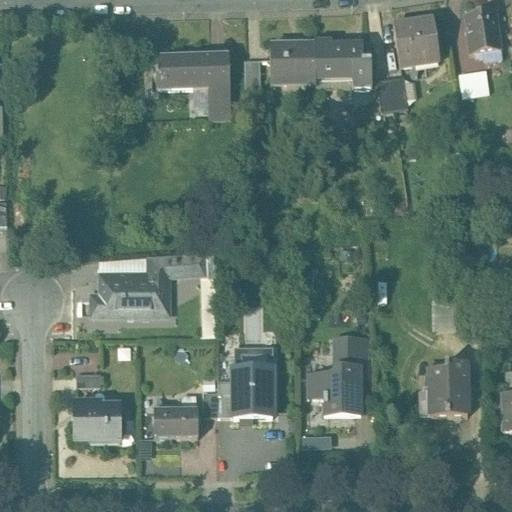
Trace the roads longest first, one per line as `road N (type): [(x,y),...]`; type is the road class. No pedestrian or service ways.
road 1 (tertiary): [(511,508),(260,511)]
road 2 (residential): [(42,511),(37,313)]
